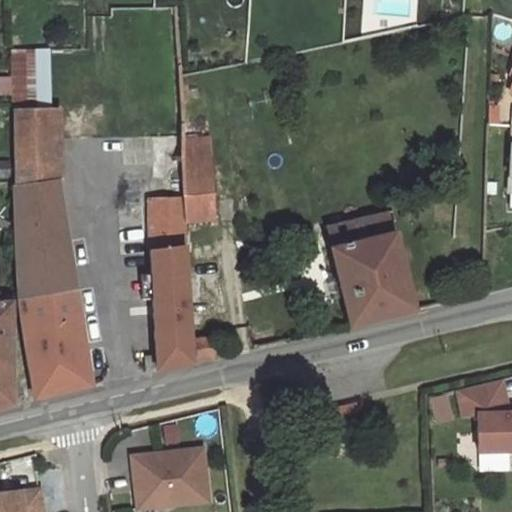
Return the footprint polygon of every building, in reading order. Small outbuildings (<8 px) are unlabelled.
[(47,50),(11,51),(12,109),(49,108),(47,50)] [(49,108),(12,109),(14,182),(51,180),(49,108)] [(209,161),(209,151),(181,152),(182,162),(209,161)] [(209,161),(182,162),(183,197),(185,222),(212,219),(209,161)] [(57,180),(51,180),(14,182),(17,261),(70,252),(57,180)] [(495,195),(496,183),(487,182),(486,194),(495,195)] [(185,222),(183,197),(148,198),(150,250),(183,247),(183,222),(185,222)] [(328,248),(347,326),(413,310),(394,232),(392,232),(387,213),(327,227),(332,247),(328,248)] [(183,247),(150,250),(151,274),(152,299),(155,355),(155,361),(156,370),(190,361),(183,247)] [(70,252),(17,261),(18,302),(76,293),(70,252)] [(151,274),(140,274),(141,299),(152,299),(151,274)] [(18,302),(34,399),(91,385),(76,293),(18,302)] [(0,303),(0,407),(12,404),(10,303),(0,303)] [(209,339),(196,340),(197,360),(211,357),(209,339)] [(155,361),(145,361),(146,372),(156,370),(155,361)] [(500,379),(457,390),(462,415),(477,415),(478,451),(505,450),(511,450),(511,412),(508,413),(500,379)] [(445,395),(431,399),(437,423),(452,419),(445,395)] [(320,416),(361,407),(360,403),(319,412),(320,416)] [(365,423),(361,407),(320,416),(323,432),(365,423)] [(207,500),(202,449),(131,456),(133,474),(136,473),(138,488),(135,491),(137,508),(207,500)] [(505,450),(478,451),(478,471),(506,470),(505,450)] [(0,511),(41,511),(39,489),(0,493),(0,511)]
